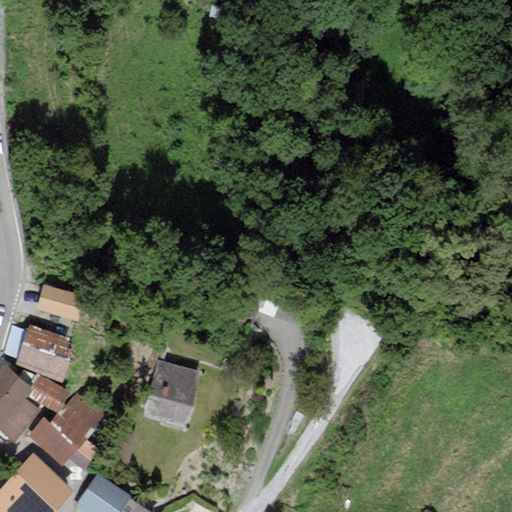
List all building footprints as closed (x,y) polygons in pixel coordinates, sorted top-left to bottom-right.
[(83,296),(43,285),(37,308),(77,318),(83,296)] [(75,340),(29,325),(16,365),(61,380),(75,340)] [(197,371),(161,362),(148,415),(184,423),(197,371)] [(6,366),(0,372),(0,424),(14,437),(37,410),(23,399),(32,388),(6,366)] [(40,377),(30,396),(59,411),(69,392),(40,377)] [(51,424),(44,419),(32,436),(63,462),(111,406),(86,387),(51,424)] [(49,511),(71,489),(33,455),(0,491),(0,511),(49,511)] [(112,511),(124,496),(97,477),(76,506),(83,511),(112,511)] [(112,511),(148,511),(124,496),(112,511)]
